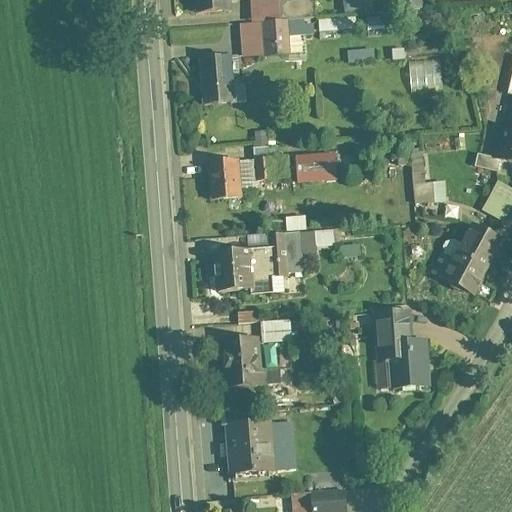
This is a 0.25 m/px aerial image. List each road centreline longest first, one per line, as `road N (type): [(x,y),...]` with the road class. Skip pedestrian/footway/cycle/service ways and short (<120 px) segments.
road 1 (tertiary): [(182,511),(146,0)]
road 2 (residential): [(383,511),(511,310)]
